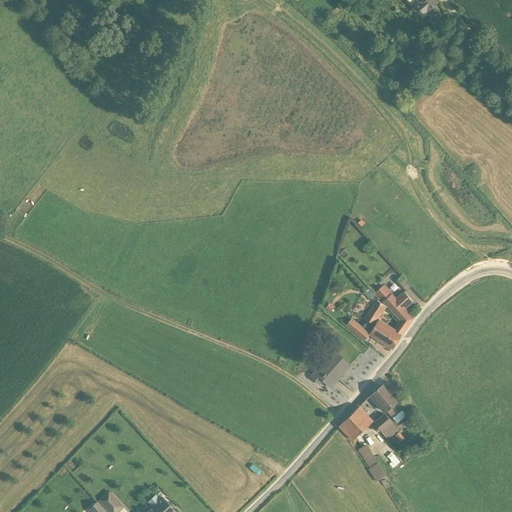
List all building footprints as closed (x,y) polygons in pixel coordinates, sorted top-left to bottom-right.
[(424,18),(427,16),(429,14),(427,12),(438,3),(435,0),(409,0),(409,1),(424,18)] [(388,287),(400,274),(395,270),(383,282),(388,287)] [(377,295),(379,297),(384,302),(400,321),(400,322),(407,329),(414,319),(405,309),(413,302),(404,292),(399,296),(395,292),(392,295),(385,287),(377,295)] [(376,301),(365,320),(375,325),(386,307),(376,301)] [(330,313),(335,308),(330,304),(326,310),(330,313)] [(352,319),(345,327),(352,332),(358,324),(352,319)] [(369,336),(384,344),(392,350),(407,329),(400,322),(395,329),(384,321),(379,319),(369,336)] [(320,386),(324,381),(330,387),(350,366),(335,352),(317,371),(311,378),(320,386)] [(382,386),(371,395),(386,413),(387,412),(392,418),(402,410),(396,404),(397,403),(402,399),(392,388),(387,392),(382,386)] [(372,422),(358,407),(339,426),(353,440),(372,422)] [(385,414),(374,424),(387,439),(398,430),(385,414)] [(399,433),(395,436),(399,442),(404,439),(399,433)] [(385,477),(366,444),(358,449),(377,482),(385,477)] [(147,511),(175,511),(163,498),(160,501),(155,496),(149,502),(153,507),(147,511)] [(86,510),(87,511),(100,511),(104,509),(96,501),(86,510)]
